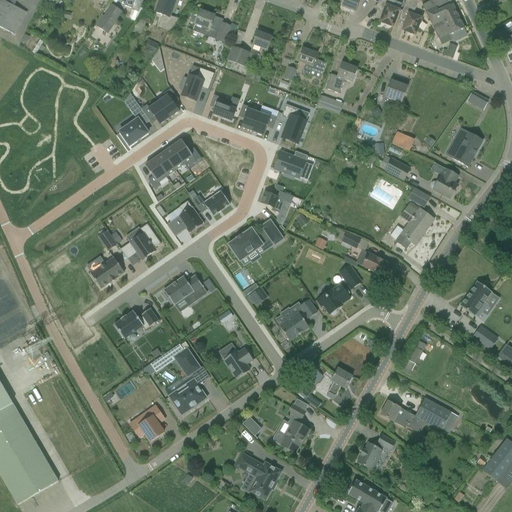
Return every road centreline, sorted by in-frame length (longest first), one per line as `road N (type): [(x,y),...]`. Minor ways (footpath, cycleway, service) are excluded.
road 1 (residential): [(196,247),(248,208),(258,148),(181,123),(12,242)]
road 2 (residential): [(136,476),(65,355),(12,242)]
road 3 (residential): [(503,79),(321,25),(274,0)]
road 4 (tertiary): [(302,511),(406,323)]
road 5 (tertiary): [(406,323),(511,158)]
road 6 (residential): [(136,476),(286,373)]
road 7 (residential): [(286,373),(196,247)]
road 8 (residential): [(286,373),(370,315),(406,323)]
road 9 (residential): [(196,247),(90,320)]
